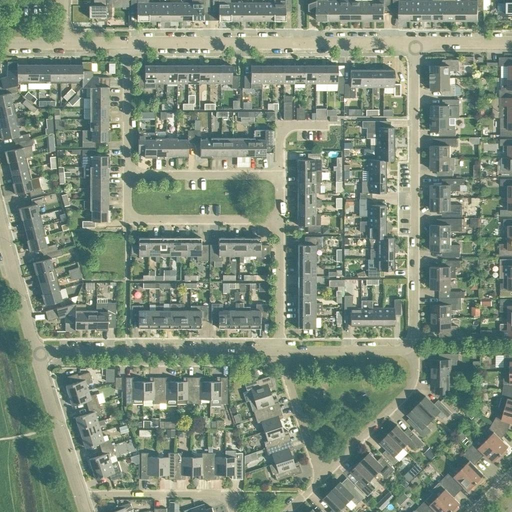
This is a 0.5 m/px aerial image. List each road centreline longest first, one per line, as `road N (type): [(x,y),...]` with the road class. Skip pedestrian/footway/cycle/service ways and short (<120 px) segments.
road 1 (residential): [(415,350),(416,43)]
road 2 (residential): [(128,45),(416,43)]
road 3 (residential): [(35,354),(279,350)]
road 4 (residential): [(280,220),(127,222),(126,176)]
road 5 (residential): [(280,220),(280,175),(126,176)]
road 6 (residential): [(81,500),(217,494),(231,496),(232,511)]
road 7 (residential): [(325,474),(411,388),(415,350)]
road 8 (residential): [(81,500),(35,354)]
road 9 (residential): [(35,354),(0,218)]
road 10 (residential): [(279,350),(415,350)]
road 11 (residential): [(325,474),(279,350)]
road 12 (residential): [(126,176),(128,45)]
road 13 (residential): [(279,350),(280,220)]
